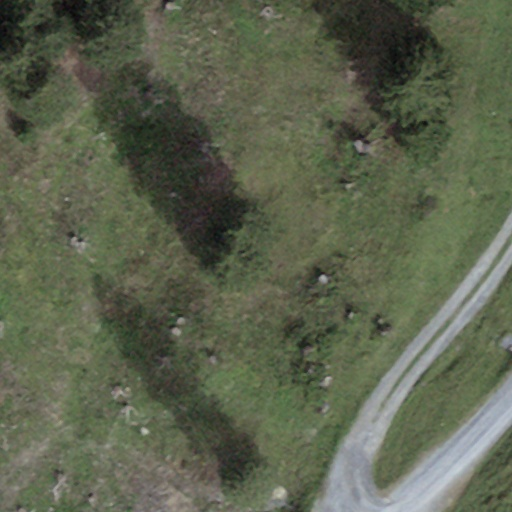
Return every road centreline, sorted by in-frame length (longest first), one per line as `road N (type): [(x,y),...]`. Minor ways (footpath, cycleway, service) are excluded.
road 1 (track): [(338,511),(343,470),(398,375),(511,237)]
road 2 (track): [(511,401),(463,456),(395,511)]
